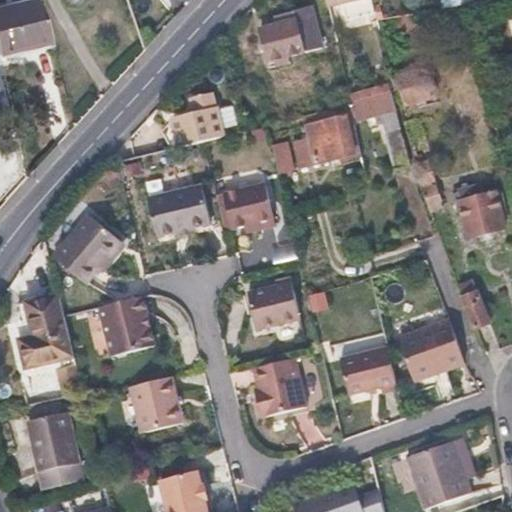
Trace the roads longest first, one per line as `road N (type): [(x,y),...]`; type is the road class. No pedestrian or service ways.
road 1 (residential): [(510,397),(295,475),(247,468),(190,280)]
road 2 (tertiary): [(0,253),(226,0)]
